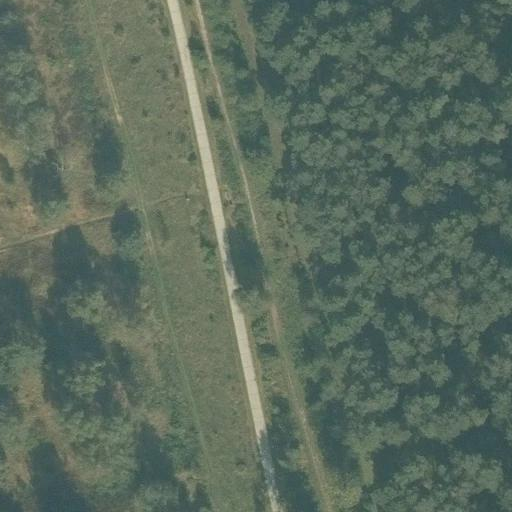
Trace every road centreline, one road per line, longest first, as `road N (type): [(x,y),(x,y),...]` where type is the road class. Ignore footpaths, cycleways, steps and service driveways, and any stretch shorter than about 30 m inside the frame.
road 1 (unknown): [(330,511),(194,0)]
road 2 (track): [(87,0),(220,511)]
